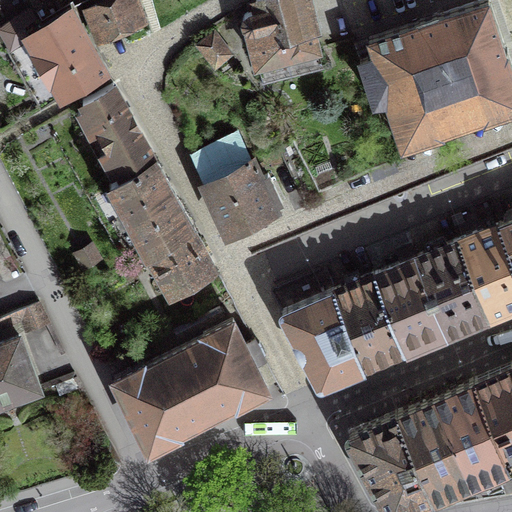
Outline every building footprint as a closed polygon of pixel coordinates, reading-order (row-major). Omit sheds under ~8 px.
[(90,4),(102,34),(140,19),(131,0),(115,0),(99,6),(97,2),(90,4)] [(263,80),(324,65),(306,0),(257,0),(259,8),(251,10),(246,13),(243,18),(245,23),(249,27),(263,80)] [(511,62),(508,52),(509,51),(508,48),(506,48),(490,0),(491,0),(490,0),(477,0),(438,14),(438,12),(434,13),(434,14),(429,16),(424,18),(423,17),(419,18),(420,20),(373,35),(368,36),(370,41),(374,52),(360,57),(375,100),(388,96),(401,137),(402,142),(407,141),(407,140),(439,129),(439,130),(443,128),(442,126),(484,112),(485,114),(489,113),(511,104),(511,62)] [(32,91),(41,107),(62,95),(53,78),(51,79),(35,50),(36,49),(27,33),(41,25),(31,7),(1,25),(10,42),(6,45),(15,61),(14,61),(31,91),(32,91)] [(62,95),(106,70),(71,8),(41,25),(27,33),(36,49),(35,50),(51,79),(53,78),(62,95)] [(216,64),(231,52),(215,30),(199,42),(216,64)] [(113,83),(70,106),(111,178),(154,153),(113,83)] [(193,153),(207,181),(252,159),(238,131),(193,153)] [(154,153),(111,178),(110,179),(149,248),(193,223),(154,153)] [(254,158),(252,159),(207,181),(205,182),(227,229),(276,205),(275,204),(283,201),(268,172),(262,175),(254,158)] [(511,214),(499,220),(511,251),(511,214)] [(459,237),(474,273),(489,311),(511,302),(511,251),(499,220),(459,237)] [(172,287),(215,262),(193,223),(149,248),(172,287)] [(459,237),(417,253),(432,290),(474,273),(459,237)] [(82,266),(101,256),(92,241),(74,252),(82,266)] [(375,270),(405,345),(442,330),(447,328),(432,290),(417,253),(416,253),(413,245),(397,252),(401,259),(375,270)] [(334,286),(365,361),(370,359),(405,345),(375,270),(334,286)] [(432,290),(447,328),(489,311),(474,273),(432,290)] [(297,336),(305,351),(304,351),(306,354),(317,373),(317,374),(319,377),(320,378),(321,379),(322,379),(324,378),(325,378),(326,377),(361,363),(362,363),(365,362),(365,361),(334,286),(331,287),(287,305),(284,306),(283,306),(283,308),(283,310),(283,311),(296,336),(297,336)] [(27,328),(49,320),(40,300),(0,316),(3,324),(22,317),(27,328)] [(178,337),(225,314),(220,304),(173,327),(178,337)] [(238,401),(268,387),(256,362),(266,357),(255,335),(245,340),(233,316),(203,331),(204,333),(145,362),(145,360),(114,375),(149,446),(179,431),(178,429),(201,417),(202,418),(215,412),(214,411),(237,399),(238,401)] [(0,400),(39,386),(19,334),(0,341),(0,400)] [(511,360),(475,376),(510,460),(511,458),(511,360)] [(405,406),(397,409),(433,492),(510,460),(475,376),(466,380),(458,383),(458,384),(449,388),(449,387),(435,393),(435,394),(426,398),(426,397),(423,398),(423,399),(414,403),(414,402),(405,406)] [(388,506),(389,508),(390,509),(392,509),(394,509),(395,508),(433,492),(397,409),(384,414),(384,415),(355,427),(354,427),(353,427),(351,429),(350,430),(349,431),(349,433),(350,434),(350,435),(388,506)] [(120,460),(110,441),(104,444),(97,459),(99,466),(120,460)]
